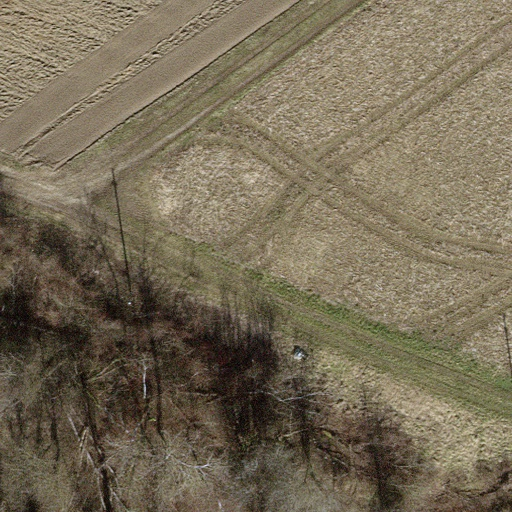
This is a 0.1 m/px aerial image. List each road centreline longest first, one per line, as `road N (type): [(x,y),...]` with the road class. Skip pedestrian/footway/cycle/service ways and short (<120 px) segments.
road 1 (track): [(511,412),(0,178)]
road 2 (track): [(340,0),(63,201)]
